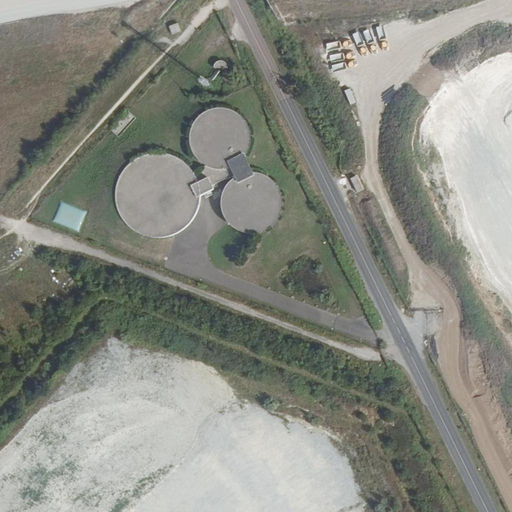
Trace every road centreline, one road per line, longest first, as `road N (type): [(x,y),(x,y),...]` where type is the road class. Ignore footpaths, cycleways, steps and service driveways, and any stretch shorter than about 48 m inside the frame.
road 1 (tertiary): [(233,0),(485,511)]
road 2 (track): [(408,354),(361,356),(0,218)]
